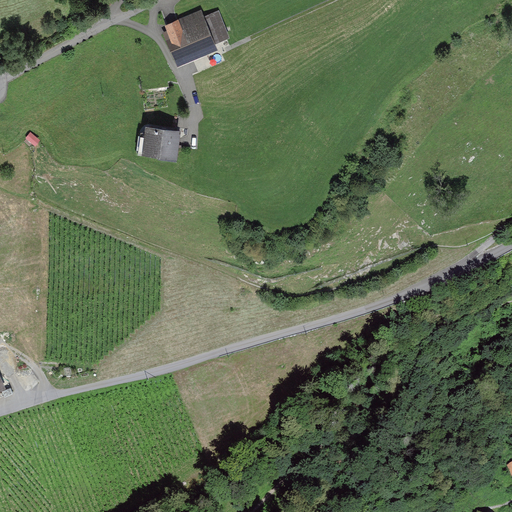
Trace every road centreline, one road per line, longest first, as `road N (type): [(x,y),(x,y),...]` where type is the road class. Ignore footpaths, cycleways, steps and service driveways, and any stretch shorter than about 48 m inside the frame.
road 1 (unclassified): [(0,411),(368,308),(511,245)]
road 2 (track): [(177,72),(337,0)]
